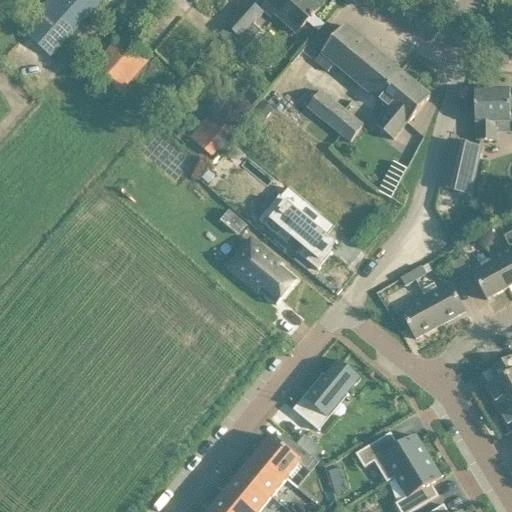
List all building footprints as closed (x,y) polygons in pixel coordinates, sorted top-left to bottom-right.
[(58,0),(27,35),(51,57),(102,0),(58,0)] [(310,0),(270,0),(262,9),(271,17),(274,13),(297,34),(320,8),(310,0)] [(227,26),(219,34),(241,54),(261,32),(251,24),(261,14),(249,2),(227,26)] [(332,42),(322,54),(335,65),(359,85),(378,100),(390,110),(376,127),(393,141),(407,125),(408,125),(430,98),(345,27),(332,42)] [(126,32),(85,76),(111,99),(151,55),(126,32)] [(475,91),(476,111),(476,124),(477,142),(497,142),(496,134),(511,133),(511,123),(510,90),(475,91)] [(308,108),(316,115),(341,133),(350,141),(363,126),(321,92),(308,108)] [(264,103),(256,113),(265,120),(273,111),(264,103)] [(217,109),(191,141),(210,157),(236,125),(217,109)] [(459,109),(458,132),(473,133),(474,110),(459,109)] [(482,148),(450,141),(439,190),(471,197),(482,148)] [(349,221),(360,230),(373,213),(363,204),(373,192),(332,157),(320,171),(328,178),(313,195),(347,224),(349,221)] [(382,190),(395,197),(410,167),(397,160),(382,190)] [(289,206),(269,230),(286,244),(292,237),(305,248),(299,255),(318,271),(332,254),(330,253),(337,245),(328,237),(335,228),(289,189),(280,199),(289,206)] [(251,241),(228,269),(249,287),(258,293),(259,292),(277,306),(297,282),(272,261),(273,259),(251,241)] [(511,247),(491,259),(508,290),(511,287),(511,247)] [(466,258),(453,264),(457,273),(470,266),(466,258)] [(470,270),(477,284),(487,301),(508,290),(491,259),(470,270)] [(422,267),(411,273),(416,281),(427,275),(422,267)] [(401,279),(406,287),(416,281),(411,273),(401,279)] [(450,284),(425,298),(441,327),(466,313),(450,284)] [(400,311),(406,323),(415,340),(441,327),(425,298),(400,311)] [(486,389),(498,412),(511,404),(511,358),(491,370),(498,383),(486,389)] [(358,381),(336,363),(295,413),(317,431),(328,418),(323,414),(341,393),(345,397),(358,381)] [(511,404),(498,412),(510,434),(511,433),(511,404)] [(387,484),(395,479),(395,478),(429,458),(416,436),(399,447),(391,434),(356,455),(365,469),(375,463),(387,484)] [(271,438),(256,456),(287,481),(301,464),(308,469),(315,460),(312,458),(297,446),(287,437),(281,445),(277,442),(271,438)] [(304,437),(297,446),(312,458),(319,449),(304,437)] [(256,456),(242,474),(272,499),(287,481),(256,456)] [(395,478),(395,479),(407,498),(396,505),(399,511),(415,511),(439,498),(431,485),(442,479),(429,458),(395,478)] [(338,469),(327,472),(334,493),(345,490),(338,469)] [(242,474),(227,491),(252,511),(261,511),(272,499),(242,474)] [(252,511),(227,491),(213,509),(216,511),(252,511)]
